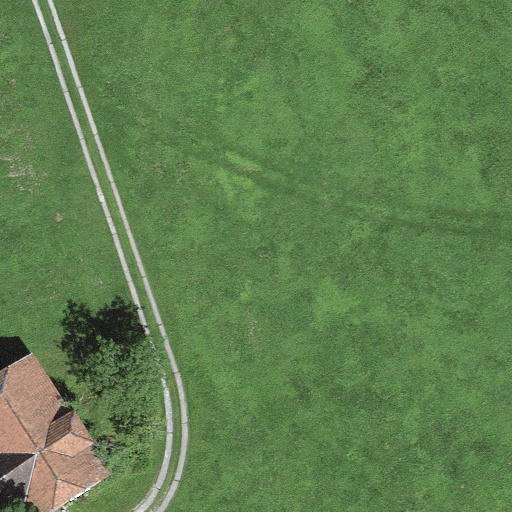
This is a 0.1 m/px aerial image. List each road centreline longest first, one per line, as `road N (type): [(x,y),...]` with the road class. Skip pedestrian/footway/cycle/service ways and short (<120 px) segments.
road 1 (track): [(41,0),(153,318),(177,418),(172,465),(150,511)]
road 2 (track): [(81,114),(165,173),(354,260),(511,300)]
